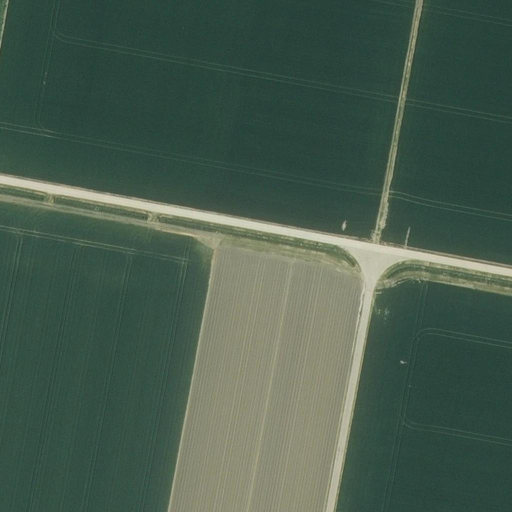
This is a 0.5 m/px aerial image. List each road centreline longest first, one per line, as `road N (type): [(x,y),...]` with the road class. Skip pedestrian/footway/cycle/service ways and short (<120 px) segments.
road 1 (unclassified): [(377,249),(0,181)]
road 2 (unclassified): [(329,511),(377,249)]
road 3 (unclassified): [(511,274),(377,249)]
